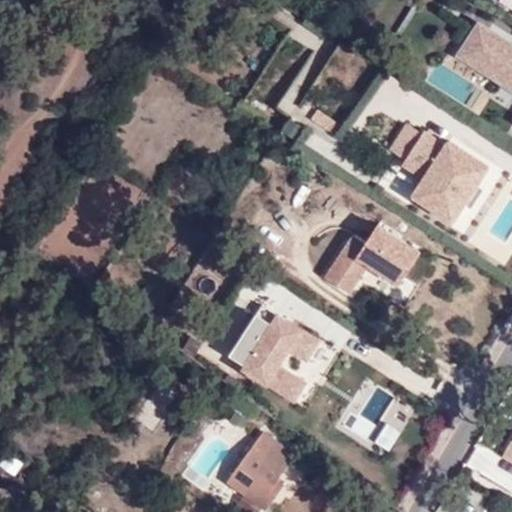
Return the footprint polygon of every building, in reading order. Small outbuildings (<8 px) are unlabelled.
[(511,44),(477,21),(456,56),(511,93),(511,44)] [(492,169),(406,123),(388,151),(428,177),(412,205),(452,231),(492,169)] [(356,238),(325,281),(351,299),(368,272),(397,289),(422,256),(377,227),(366,245),(356,238)] [(293,355),(307,364),(320,341),(279,313),(271,328),(256,319),(229,359),(294,404),(307,383),(284,369),(293,355)] [(273,487),(279,479),(296,455),(264,432),(228,482),(266,510),(280,492),(273,487)] [(511,434),(500,458),(511,464),(511,434)] [(285,484),(279,479),(273,487),(280,492),(285,484)]
